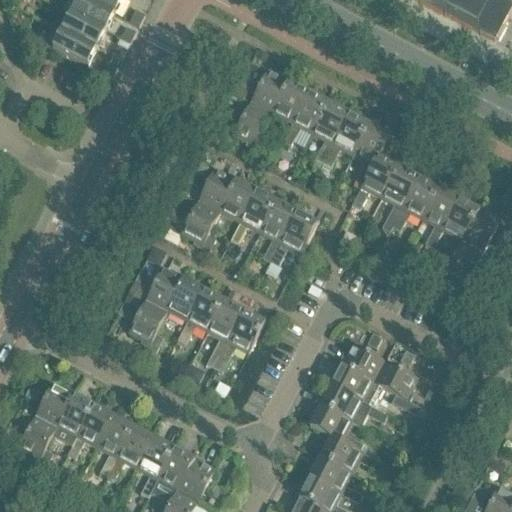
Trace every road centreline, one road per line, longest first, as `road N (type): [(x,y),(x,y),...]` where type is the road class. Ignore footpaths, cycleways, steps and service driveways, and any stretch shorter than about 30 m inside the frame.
road 1 (residential): [(259,451),(338,299),(497,383)]
road 2 (residential): [(259,451),(17,322)]
road 3 (tertiary): [(511,117),(287,0)]
road 4 (tertiary): [(188,0),(88,185)]
road 5 (tertiary): [(88,185),(17,322)]
